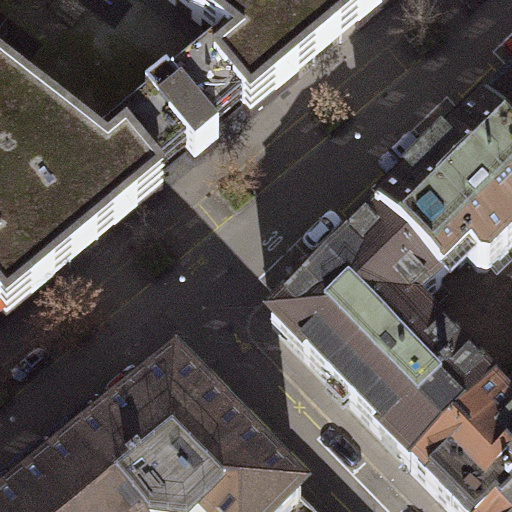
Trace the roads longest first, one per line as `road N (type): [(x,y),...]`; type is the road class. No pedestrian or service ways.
road 1 (residential): [(511,14),(343,173),(177,305)]
road 2 (residential): [(378,511),(177,305)]
road 3 (residential): [(177,305),(0,451)]
